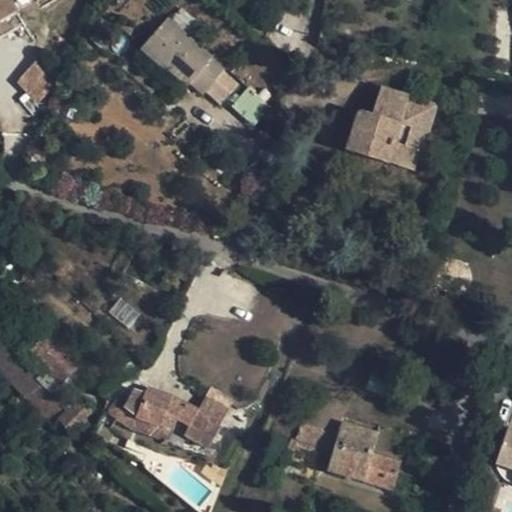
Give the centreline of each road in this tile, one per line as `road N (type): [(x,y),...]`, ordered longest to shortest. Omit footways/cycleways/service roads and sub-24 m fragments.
road 1 (residential): [(511,378),(302,270),(0,171)]
road 2 (unknown): [(493,368),(478,511)]
